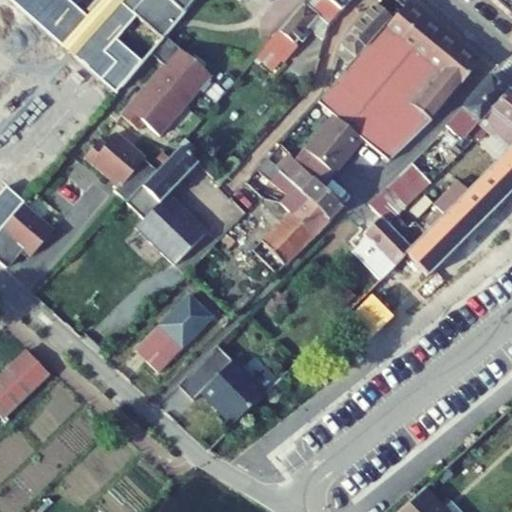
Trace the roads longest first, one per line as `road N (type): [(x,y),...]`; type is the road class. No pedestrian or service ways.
road 1 (residential): [(0,278),(208,462),(286,508)]
road 2 (unclassified): [(511,320),(286,508)]
